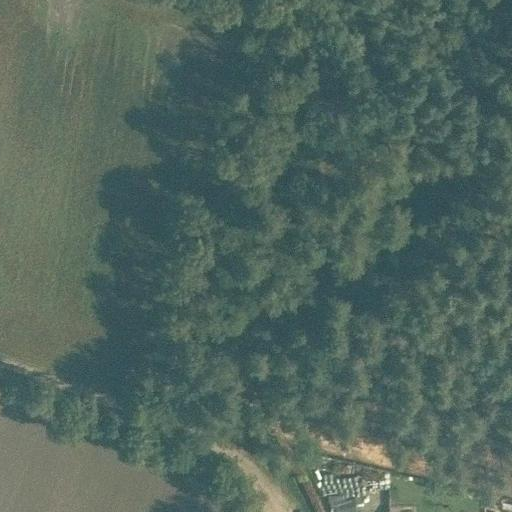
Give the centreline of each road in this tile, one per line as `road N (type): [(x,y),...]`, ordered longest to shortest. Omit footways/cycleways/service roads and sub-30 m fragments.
road 1 (track): [(158,402),(178,356),(234,145),(236,91),(264,0)]
road 2 (track): [(158,402),(0,351)]
road 3 (track): [(267,485),(261,468),(158,402)]
